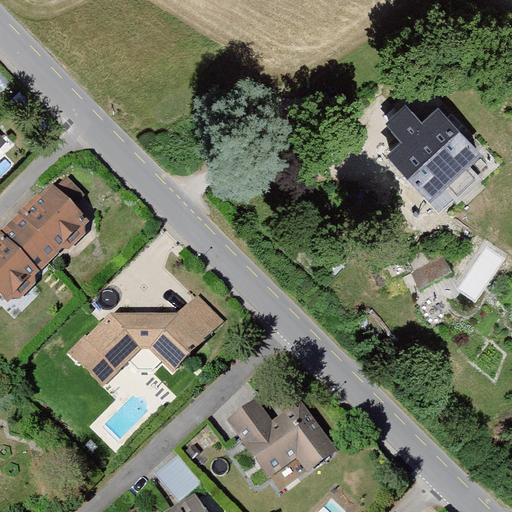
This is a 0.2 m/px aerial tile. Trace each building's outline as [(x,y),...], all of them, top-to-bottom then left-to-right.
[(405,142),(391,156),(433,201),(490,148),(430,85),(388,124),(405,142)] [(53,181),(0,233),(0,299),(6,306),(92,220),(53,181)] [(102,316),(65,354),(100,387),(130,356),(144,354),(168,378),(224,323),(197,296),(176,317),(102,316)] [(251,396),(217,420),(256,475),(292,451),(306,472),(333,453),(293,397),(265,416),(251,396)] [(171,461),(151,479),(175,505),(195,486),(171,461)] [(202,511),(194,496),(166,511),(202,511)]
